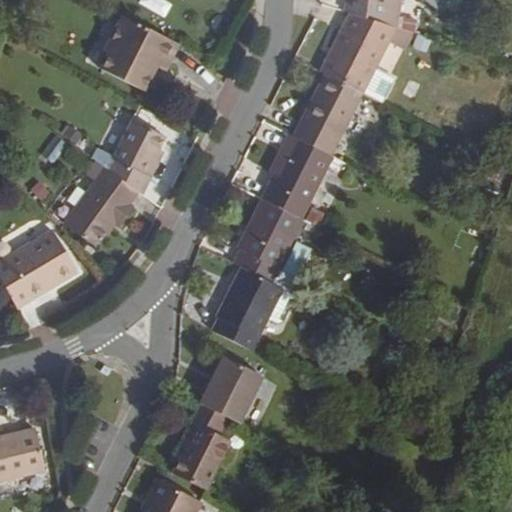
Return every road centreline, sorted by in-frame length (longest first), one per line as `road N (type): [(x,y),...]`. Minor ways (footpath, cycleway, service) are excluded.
road 1 (residential): [(160,289),(273,56),(279,0)]
road 2 (residential): [(93,511),(135,427),(150,371)]
